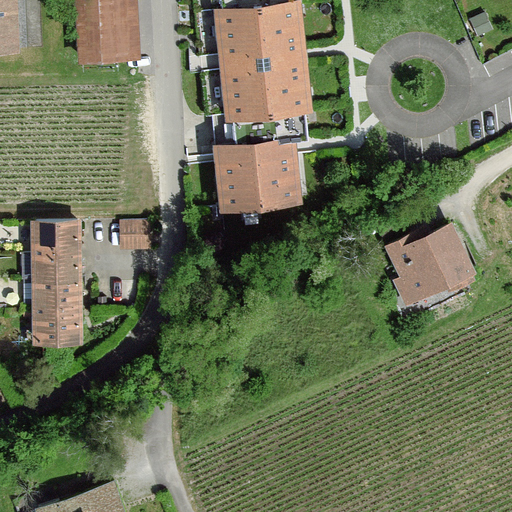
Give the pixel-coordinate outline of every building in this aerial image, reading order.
[(0,0),(0,51),(21,50),(17,0),(0,0)] [(142,57),(138,0),(75,0),(79,61),(142,57)] [(194,0),(201,56),(190,57),(192,72),(202,71),(207,116),(213,115),(215,130),(217,149),(295,141),(309,139),(306,113),(227,122),(215,7),(279,0),(194,0)] [(311,113),(298,0),(279,0),(215,7),(227,122),(306,113),(311,113)] [(295,141),(217,149),(223,211),(301,203),(295,141)] [(36,343),(86,342),(84,217),(34,218),(36,343)] [(151,219),(121,219),(122,248),(152,247),(151,219)] [(477,278),(450,224),(430,234),(426,225),(387,245),(402,276),(396,279),(408,303),(448,283),(452,290),(477,278)] [(40,511),(127,511),(117,480),(38,506),(40,511)]
